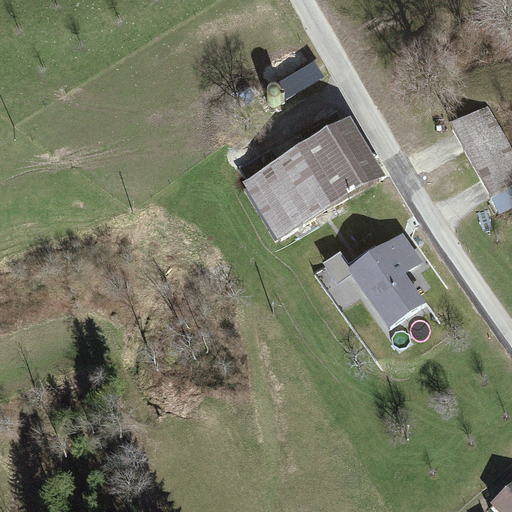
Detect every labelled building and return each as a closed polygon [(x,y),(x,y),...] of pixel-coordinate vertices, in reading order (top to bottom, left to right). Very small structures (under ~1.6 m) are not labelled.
[(325,85),(315,68),(277,91),(287,108),(325,85)] [(511,153),(486,109),(450,130),(500,215),(511,207),(511,200),(509,196),(511,193),(511,153)] [(349,123),(241,188),(277,246),(385,180),(349,123)] [(422,266),(402,237),(378,254),(375,249),(348,268),(339,256),(323,267),(338,288),(350,279),(388,336),(426,310),(404,278),(422,266)] [(493,511),(511,511),(511,489),(491,509),(493,511)]
